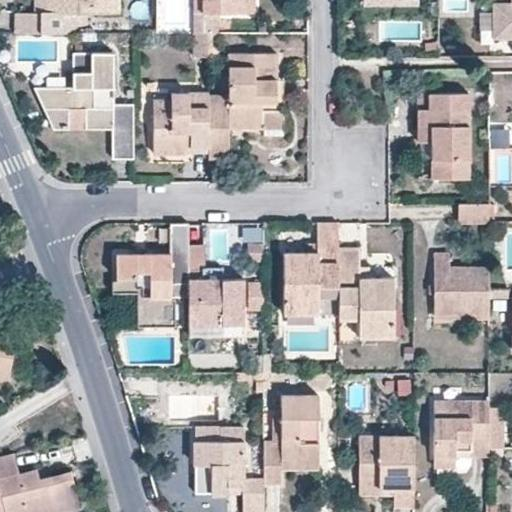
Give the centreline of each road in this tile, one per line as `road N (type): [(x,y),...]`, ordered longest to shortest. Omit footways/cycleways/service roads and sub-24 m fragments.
road 1 (residential): [(324,0),(322,200),(89,200),(37,220)]
road 2 (residential): [(136,511),(57,273)]
